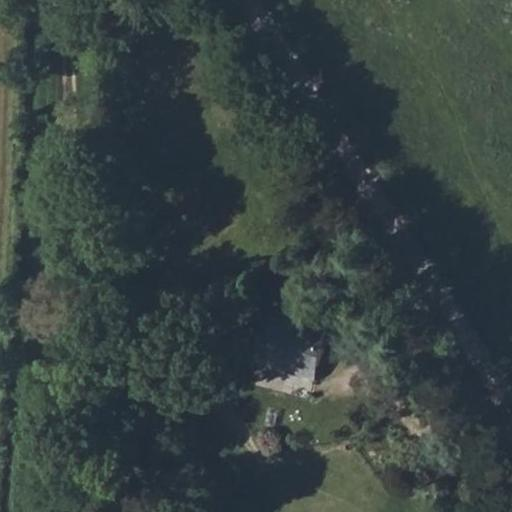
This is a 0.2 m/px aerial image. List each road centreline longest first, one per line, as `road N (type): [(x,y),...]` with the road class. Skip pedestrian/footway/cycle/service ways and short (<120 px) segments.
road 1 (track): [(32,511),(75,0)]
road 2 (tertiary): [(511,402),(255,0)]
